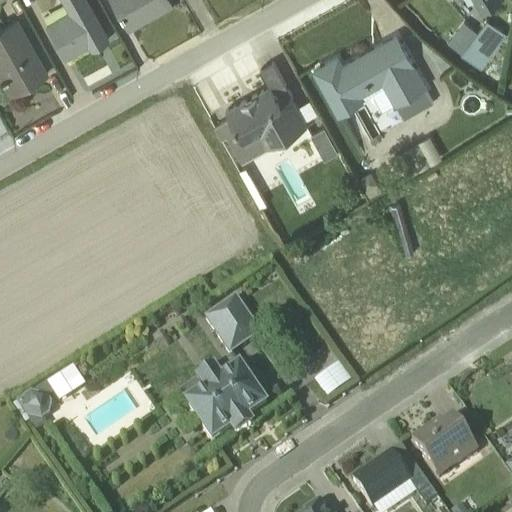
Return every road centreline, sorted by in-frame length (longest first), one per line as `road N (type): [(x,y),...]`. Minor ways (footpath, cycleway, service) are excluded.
road 1 (residential): [(0,168),(304,0)]
road 2 (residential): [(249,511),(269,475),(511,306)]
